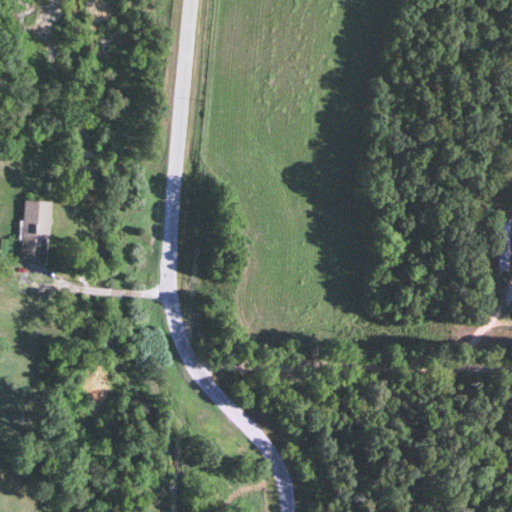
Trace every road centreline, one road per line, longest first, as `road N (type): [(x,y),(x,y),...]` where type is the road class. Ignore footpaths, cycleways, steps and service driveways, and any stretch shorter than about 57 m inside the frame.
road 1 (residential): [(285,511),(276,466),(191,367),(166,293),(183,0)]
road 2 (residential): [(511,370),(191,367)]
